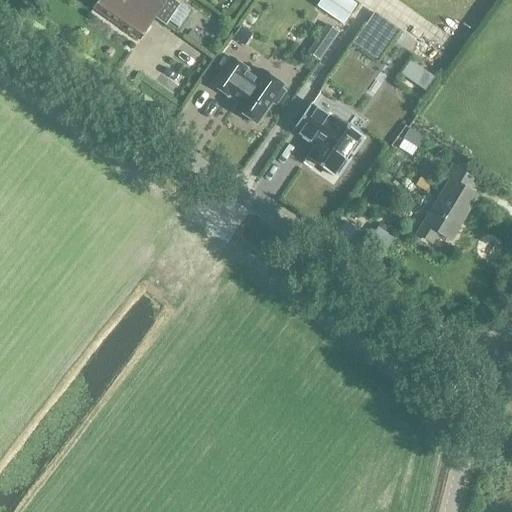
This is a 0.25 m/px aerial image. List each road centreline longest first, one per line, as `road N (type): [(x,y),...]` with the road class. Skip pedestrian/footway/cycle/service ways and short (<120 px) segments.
road 1 (unclassified): [(483,375),(0,28)]
road 2 (tertiary): [(449,511),(483,375)]
